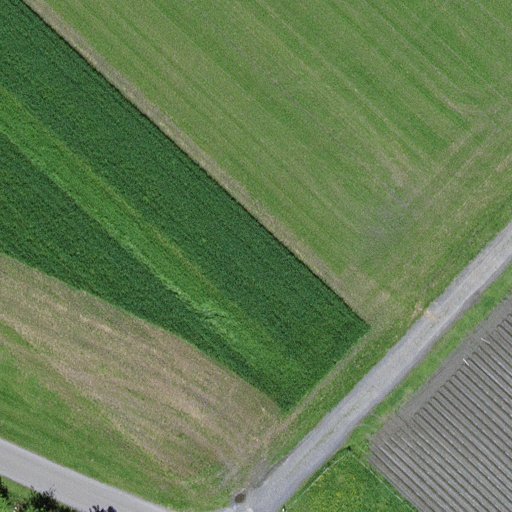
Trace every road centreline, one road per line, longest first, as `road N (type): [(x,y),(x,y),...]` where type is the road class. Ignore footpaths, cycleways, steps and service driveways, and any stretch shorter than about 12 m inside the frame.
road 1 (track): [(260,511),(511,243)]
road 2 (track): [(0,458),(114,511)]
